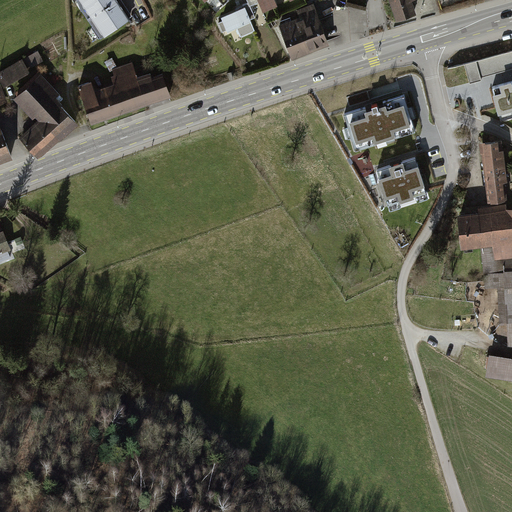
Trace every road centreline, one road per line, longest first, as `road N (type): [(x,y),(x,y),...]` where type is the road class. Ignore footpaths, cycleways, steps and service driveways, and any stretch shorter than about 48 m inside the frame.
road 1 (primary): [(0,184),(421,39)]
road 2 (unclassified): [(439,109),(453,154),(450,187),(407,265),(401,303),(460,511)]
